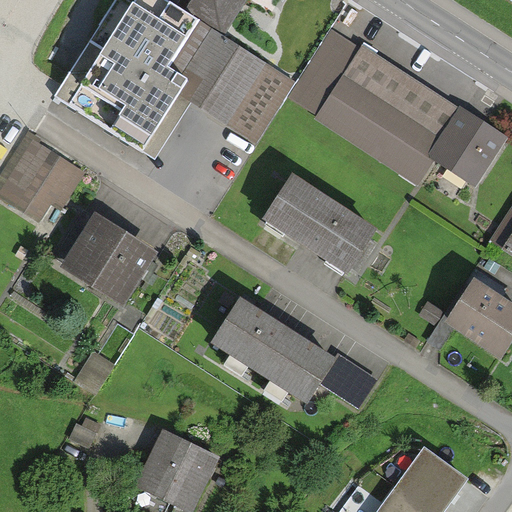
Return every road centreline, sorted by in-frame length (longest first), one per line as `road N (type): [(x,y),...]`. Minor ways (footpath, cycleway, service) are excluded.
road 1 (residential): [(511,427),(31,116)]
road 2 (primary): [(400,0),(511,71)]
